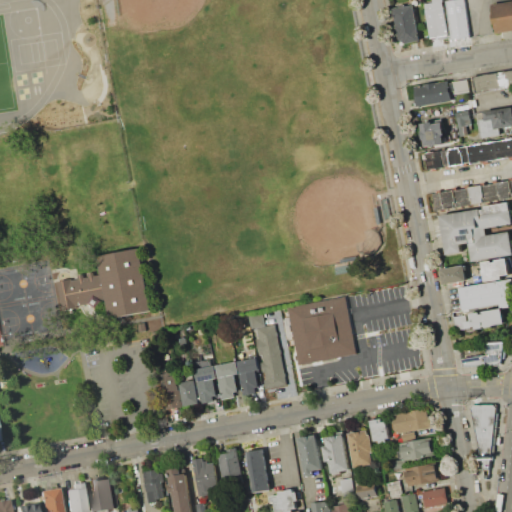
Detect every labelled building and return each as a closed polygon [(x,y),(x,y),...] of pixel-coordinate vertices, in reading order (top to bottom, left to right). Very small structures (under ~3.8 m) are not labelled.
[(431,37),(425,4),(434,2),(433,0),(443,0),(450,38),(443,39),(442,35),(431,37)] [(464,0),(471,36),(453,40),(446,1),(451,0),(464,0)] [(492,4),(511,0),(511,30),(498,33),(492,4)] [(413,4),(419,40),(404,42),(397,37),(396,31),(397,31),(395,18),(394,18),(392,8),(413,4)] [(511,69),(511,86),(476,93),(474,76),(511,69)] [(452,81),(468,79),(470,91),(454,94),(452,81)] [(417,106),(416,96),(417,95),(415,86),(449,80),(452,100),(417,106)] [(484,111),(511,106),(511,125),(500,128),(501,135),(482,138),(479,120),(485,119),(484,111)] [(457,112),(470,110),(472,124),(471,124),(472,129),(468,129),(469,134),(460,135),(457,112)] [(425,146),(422,124),(434,122),(434,124),(444,123),(446,135),(444,135),(445,142),(425,146)] [(426,153),(511,139),(511,157),(472,163),(472,162),(428,169),(426,153)] [(433,193),(511,179),(511,197),(502,199),(501,196),(484,199),(485,202),(436,210),(433,193)] [(511,212),(511,224),(487,228),(488,235),(510,231),(511,242),(511,254),(473,261),(470,242),(462,244),(463,251),(448,254),(441,215),(481,208),(481,209),(485,209),(484,206),(510,201),(511,212)] [(136,249),(147,310),(107,317),(104,299),(97,308),(87,303),(78,305),(79,308),(62,312),(56,280),(97,273),(93,256),(136,249)] [(483,262),(493,260),(493,262),(497,262),(496,259),(508,257),(511,274),(503,276),(503,279),(487,282),(486,275),(484,275),(483,269),(485,269),(483,262)] [(442,268),(466,264),(467,270),(466,270),(467,280),(444,284),(442,268)] [(460,287),(511,278),(511,306),(505,308),(504,303),(472,308),(472,310),(465,312),(460,287)] [(289,308),(299,364),(357,354),(346,298),(289,308)] [(506,323),(494,325),(494,326),(477,329),(478,331),(466,333),(466,329),(456,330),(454,316),(466,314),(467,321),(472,320),(471,313),(480,312),(481,314),(483,314),(483,311),(503,308),(506,323)] [(266,325),(257,327),(252,328),(249,316),(264,313),(266,325)] [(275,324),(287,385),(267,389),(257,339),(259,338),(257,327),(266,325),(275,324)] [(464,366),(462,358),(487,354),(485,343),(504,342),(502,362),(498,365),(464,366)] [(237,361),(258,357),(260,369),(256,370),(259,387),(255,388),(256,393),(244,395),(239,373),(237,361)] [(216,365),(237,361),(239,373),(234,374),(238,391),(234,391),(235,397),(222,399),(218,377),(216,365)] [(195,369),(216,365),(218,377),(213,378),(216,395),(213,396),(214,401),(201,403),(195,369)] [(167,409),(164,393),(169,392),(166,377),(177,375),(180,389),(181,389),(184,406),(167,409)] [(181,382),(196,379),(200,403),(185,406),(181,382)] [(472,408),(484,468),(490,468),(498,407),(494,404),(474,404),(472,408)] [(427,408),(429,416),(430,416),(433,427),(419,429),(421,436),(403,440),(402,433),(397,434),(394,414),(427,408)] [(370,420),(381,418),(382,421),(386,421),(389,438),(386,438),(387,441),(380,443),(379,439),(374,441),(370,420)] [(367,430),(368,435),(370,434),(374,452),(372,453),(374,464),(355,468),(348,434),(367,430)] [(316,434),(323,468),(314,470),(315,475),(307,476),(299,438),(316,434)] [(344,434),(351,470),(333,474),(330,461),(327,462),(324,446),(327,445),(326,438),(344,434)] [(401,443),(431,437),(434,455),(405,461),(404,457),(401,458),(399,451),(403,450),(401,443)] [(219,454),(228,453),(227,450),(237,448),(245,485),(226,489),(219,454)] [(264,449),(272,488),(254,491),(247,452),(264,449)] [(193,459),(203,457),(204,461),(208,460),(209,463),(214,462),(219,485),(212,486),(213,490),(209,491),(210,494),(200,496),(193,459)] [(394,470),(392,461),(404,459),(405,467),(394,470)] [(437,462),(440,480),(407,486),(403,469),(437,462)] [(144,471),(163,467),(166,485),(162,486),(165,497),(157,498),(158,501),(150,503),(144,471)] [(176,511),(168,469),(180,467),(182,474),(186,473),(194,511),(176,511)] [(112,478),(116,508),(105,510),(104,504),(93,506),(89,480),(101,478),(101,479),(112,478)] [(352,478),(355,494),(343,496),(340,480),(352,478)] [(400,480),(403,494),(390,496),(387,482),(400,480)] [(67,511),(64,490),(72,489),(72,484),(82,482),(86,511),(67,511)] [(446,487),(449,502),(426,506),(423,491),(446,487)] [(57,488),(61,511),(43,511),(40,491),(57,488)] [(276,511),(274,502),(272,503),(271,496),(279,494),(279,491),(293,489),(294,492),(297,492),(299,501),(296,501),(297,508),(293,509),(293,511),(297,511),(301,511),(276,511)] [(376,489),(378,496),(359,500),(358,492),(376,489)] [(416,493),(420,511),(415,511),(404,511),(402,496),(416,493)] [(0,511),(0,500),(8,499),(10,511),(0,511)] [(397,499),(400,511),(386,511),(384,502),(397,499)] [(312,511),(311,502),(329,500),(330,510),(324,511),(312,511)] [(33,503),(34,511),(15,511),(15,506),(33,503)] [(351,511),(332,511),(332,506),(350,503),(351,511)]
